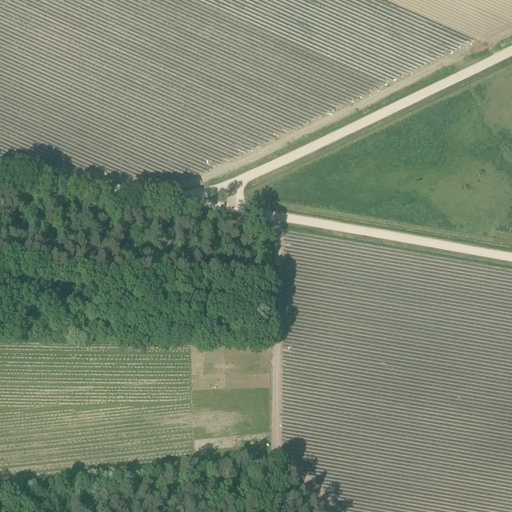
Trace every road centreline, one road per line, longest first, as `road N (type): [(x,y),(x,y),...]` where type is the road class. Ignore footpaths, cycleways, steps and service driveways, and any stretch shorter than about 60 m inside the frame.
road 1 (track): [(199,202),(511,50)]
road 2 (track): [(199,202),(511,258)]
road 3 (track): [(271,216),(277,511)]
road 4 (track): [(0,174),(199,202)]
